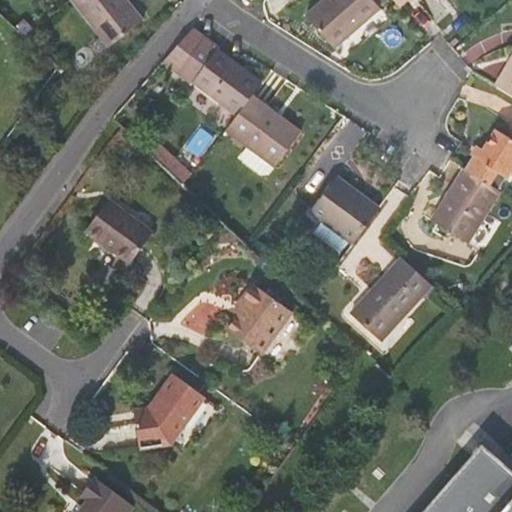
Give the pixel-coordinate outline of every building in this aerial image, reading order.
[(137,0),(83,0),(120,49),(155,22),(137,0)] [(315,0),(299,15),(329,47),(372,8),(369,4),(365,0),(315,0)] [(345,52),(388,21),(381,12),(338,43),(345,52)] [(260,93),(269,81),(212,40),(193,26),(168,61),(187,75),(243,117),(260,93)] [(511,54),(493,88),(511,99),(511,54)] [(243,117),(236,127),(259,144),(253,152),(254,159),(273,173),(280,172),(286,164),(287,165),(311,131),(260,93),(243,117)] [(477,156),(468,171),(490,184),(499,168),(511,175),(511,173),(511,135),(496,127),(480,158),(477,156)] [(468,171),(464,169),(437,220),(473,241),(502,191),(490,184),(468,171)] [(314,219),(355,249),(381,214),(339,184),(314,219)] [(121,200),(100,232),(142,263),(165,231),(121,200)] [(438,286),(406,259),(359,317),(390,344),(438,286)] [(253,311),(236,335),(272,361),(304,314),(266,285),(250,308),(253,311)] [(142,417),(149,455),(181,451),(215,404),(184,380),(158,416),(142,417)] [(511,511),(511,451),(494,436),(429,511),(511,511)] [(99,508),(96,511),(142,511),(104,485),(92,503),(99,508)]
